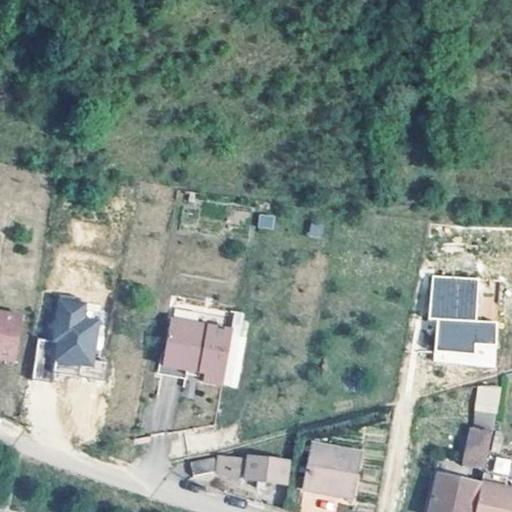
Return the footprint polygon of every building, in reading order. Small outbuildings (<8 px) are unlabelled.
[(428,319),(434,319),(433,364),(495,366),(496,322),(476,321),(477,277),(429,276),(428,319)] [(51,339),(37,338),(33,378),(56,381),(57,370),(93,374),(100,318),(85,316),(87,299),(56,296),(51,339)] [(19,323),(0,318),(0,364),(12,366),(19,323)] [(169,318),(161,364),(185,368),(183,378),(183,383),(197,385),(198,380),(202,381),(200,390),(220,393),(231,329),(203,324),(202,327),(197,326),(198,323),(169,318)] [(185,368),(161,364),(160,374),(183,378),(185,368)] [(501,394),(479,389),(474,410),(497,415),(501,394)] [(492,437),(469,432),(461,469),(483,475),(492,437)] [(359,459),(310,450),(302,491),(332,497),(331,502),(350,506),(359,459)] [(286,466),(224,460),(217,462),(216,477),(216,478),(244,480),(244,485),(256,485),(255,495),(264,495),(264,487),(284,487),(286,466)] [(214,463),(190,467),(192,481),(216,477),(214,463)] [(429,511),(475,511),(480,490),(436,480),(429,511)] [(511,511),(511,494),(481,487),(480,490),(475,511),(511,511)] [(332,497),(302,491),(301,497),(331,502),(332,497)]
